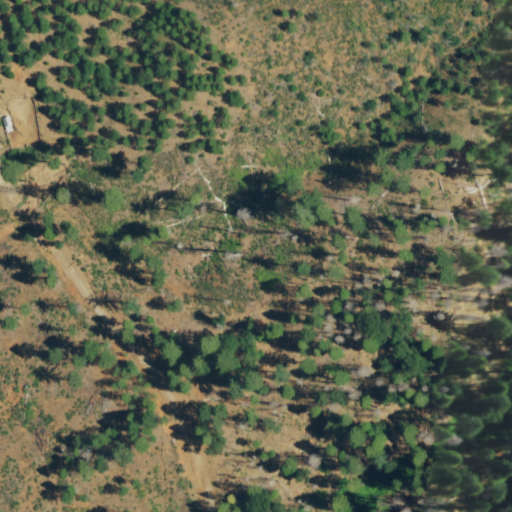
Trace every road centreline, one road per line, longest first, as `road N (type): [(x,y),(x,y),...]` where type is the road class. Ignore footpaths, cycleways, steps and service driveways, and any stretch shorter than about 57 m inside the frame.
road 1 (track): [(0,143),(75,235),(239,350),(326,488),(363,511)]
road 2 (track): [(0,198),(167,402),(185,438),(201,511)]
